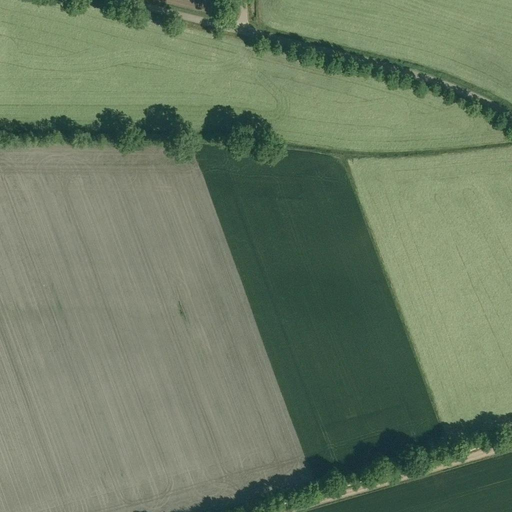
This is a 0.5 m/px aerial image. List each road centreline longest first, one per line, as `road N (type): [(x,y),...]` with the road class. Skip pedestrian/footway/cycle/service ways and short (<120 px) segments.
road 1 (unclassified): [(511,116),(387,67),(116,0)]
road 2 (track): [(511,445),(286,511)]
